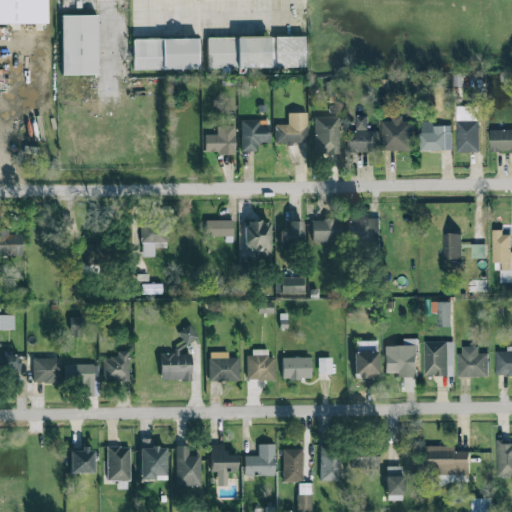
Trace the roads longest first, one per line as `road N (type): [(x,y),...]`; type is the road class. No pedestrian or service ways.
road 1 (residential): [(0,191),(511,184)]
road 2 (residential): [(0,414),(511,408)]
